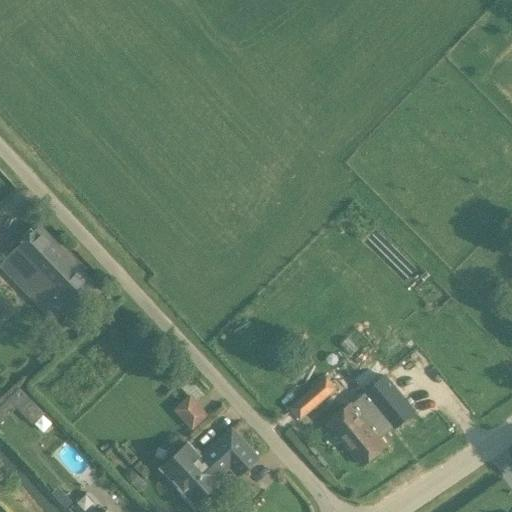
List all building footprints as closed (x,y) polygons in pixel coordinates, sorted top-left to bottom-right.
[(93,284),(95,282),(40,224),(0,263),(0,266),(54,322),(65,311),(93,284)] [(320,349),(276,390),(289,405),(328,370),(322,364),(328,358),(320,349)] [(337,389),(326,376),(288,408),(300,421),(337,389)] [(180,388),(190,398),(191,397),(197,403),(205,397),(189,380),(180,388)] [(19,386),(0,405),(0,422),(16,406),(32,421),(44,409),(19,386)] [(190,398),(184,403),(192,412),(199,405),(197,403),(191,397),(190,398)] [(362,466),(386,445),(350,403),(326,424),(362,466)] [(243,473),(258,459),(238,437),(231,429),(200,459),(187,445),(160,470),(174,485),(176,483),(185,493),(181,497),(195,511),(206,501),(202,497),(220,481),(214,474),(230,459),(243,473)] [(66,510),(71,505),(63,496),(57,501),(66,510)]
